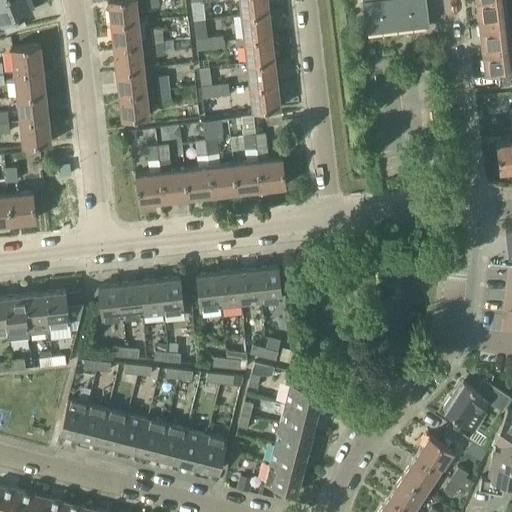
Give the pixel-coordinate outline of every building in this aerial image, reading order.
[(27,0),(0,0),(0,15),(3,22),(7,32),(26,24),(22,14),(32,10),(27,0)] [(108,0),(111,21),(139,18),(136,0),(108,0)] [(174,2),(175,11),(183,11),(182,0),(148,0),(149,6),(160,5),(160,3),(163,3),(174,2)] [(240,0),(242,14),(269,10),(268,0),(240,0)] [(362,0),(367,31),(429,23),(426,0),(362,0)] [(511,0),(477,0),(480,23),(508,20),(511,19),(511,0)] [(242,14),(244,37),(272,34),(269,10),(242,14)] [(111,21),(113,45),(141,42),(139,18),(111,21)] [(480,23),(483,47),(511,43),(511,33),(510,34),(508,20),(480,23)] [(151,26),(152,40),(164,39),(163,25),(151,26)] [(224,34),(210,36),(212,47),(225,45),(224,34)] [(244,37),(247,61),(275,58),(272,34),(244,37)] [(212,47),(210,36),(196,37),(198,48),(212,47)] [(164,39),(152,40),(154,54),(166,53),(164,39)] [(12,45),(15,69),(43,66),(40,42),(12,45)] [(113,45),(116,69),(144,66),(141,42),(113,45)] [(511,51),(511,43),(483,47),(486,71),(511,68),(511,51)] [(247,61),(250,85),(278,82),(275,58),(247,61)] [(15,69),(18,94),(46,90),(43,66),(15,69)] [(116,69),(119,93),(147,90),(144,66),(116,69)] [(156,75),(158,89),(170,87),(168,73),(156,75)] [(231,93),(230,82),(216,84),(217,95),(231,93)] [(278,82),(250,85),(253,109),(281,106),(278,82)] [(213,84),(202,85),(203,96),(217,95),(216,84),(213,84)] [(170,87),(158,89),(159,103),(171,101),(170,87)] [(18,94),(21,118),(49,115),(46,90),(18,94)] [(147,90),(119,93),(121,116),(149,113),(147,90)] [(0,109),(0,121),(9,120),(8,108),(0,109)] [(243,116),(245,133),(255,132),(253,114),(243,116)] [(49,115),(21,118),(24,143),(51,140),(49,115)] [(9,120),(0,121),(0,132),(10,131),(9,120)] [(255,132),(257,147),(269,145),(267,131),(255,132)] [(244,134),(245,148),(257,147),(255,132),(245,133),(244,134)] [(218,137),(207,138),(208,152),(220,151),(218,137)] [(195,139),(197,153),(208,152),(207,138),(195,139)] [(511,168),(511,140),(497,142),(500,170),(511,168)] [(169,142),(158,144),(159,158),(171,156),(169,142)] [(146,145),(148,159),(159,158),(158,144),(146,145)] [(259,159),(262,187),(286,184),(283,157),(270,158),(269,145),(257,147),(259,159)] [(234,162),(237,190),(262,187),(259,159),(257,147),(245,148),(247,161),(234,162)] [(220,151),(208,152),(210,165),(213,193),(237,190),(234,162),(221,164),(220,151)] [(198,166),(186,168),(189,195),(213,193),(210,165),(208,152),(197,153),(198,166)] [(159,158),(148,159),(149,172),(136,173),(139,201),(164,198),(161,171),(159,158)] [(17,166),(6,167),(7,181),(19,180),(17,166)] [(186,168),(161,171),(164,198),(189,195),(186,168)] [(33,189),(8,192),(11,220),(36,217),(33,189)] [(8,192),(0,192),(0,221),(11,220),(8,192)] [(279,265),(258,267),(262,300),(283,297),(279,265)] [(258,267),(238,269),(241,302),(262,300),(258,267)] [(238,269),(218,271),(221,304),(241,302),(238,269)] [(221,304),(218,271),(197,274),(200,306),(221,304)] [(181,275),(160,278),(163,311),(184,308),(181,275)] [(160,278),(139,280),(143,313),(163,311),(160,278)] [(139,280),(119,282),(123,315),(143,313),(139,280)] [(123,315),(119,282),(98,284),(102,317),(123,315)] [(66,288),(45,290),(49,323),(69,321),(69,318),(80,317),(84,302),(83,302),(82,290),(66,292),(66,288)] [(45,290),(25,292),(30,333),(49,331),(49,323),(45,290)] [(6,294),(9,327),(10,337),(30,335),(30,333),(25,292),(6,294)] [(0,327),(9,327),(6,294),(0,294),(0,327)] [(112,353),(125,355),(126,345),(113,344),(112,353)] [(251,352),(263,355),(265,347),(253,344),(251,352)] [(126,345),(125,355),(138,356),(139,347),(126,345)] [(283,346),(280,360),(296,364),(295,349),(283,346)] [(265,347),(263,355),(276,359),(278,350),(265,347)] [(153,358),(166,359),(167,350),(154,349),(153,358)] [(167,350),(166,359),(180,361),(181,351),(167,350)] [(65,353),(52,354),(53,363),(66,362),(65,353)] [(53,363),(52,354),(39,356),(40,364),(53,363)] [(213,364),(226,366),(227,357),(214,355),(213,364)] [(25,357),(13,358),(14,367),(26,366),(25,357)] [(227,357),(226,366),(239,367),(245,368),(246,359),(240,358),(227,357)] [(14,367),(13,358),(0,359),(1,368),(14,367)] [(84,367),(98,368),(99,359),(85,358),(84,367)] [(99,359),(98,368),(111,370),(112,361),(99,359)] [(254,361),(251,371),(248,384),(257,387),(260,375),(263,374),(268,375),(272,374),(274,366),(254,361)] [(126,371),(139,373),(140,364),(127,362),(126,371)] [(140,364),(139,373),(152,374),(153,365),(140,364)] [(167,376),(181,377),(182,368),(168,367),(167,376)] [(182,368),(181,377),(194,379),(195,370),(182,368)] [(208,380),(221,382),(222,372),(209,371),(208,380)] [(222,372),(221,382),(218,393),(227,395),(231,383),(234,383),(235,374),(222,372)] [(445,410),(463,422),(464,421),(473,427),(483,412),(482,408),(475,403),(481,395),(486,398),(487,396),(504,407),(511,396),(484,379),(477,389),(464,381),(445,410)] [(289,382),(284,402),(316,411),(322,390),(289,382)] [(244,400),(241,412),(250,415),(253,402),(255,402),(263,401),(264,397),(246,393),(244,400)] [(60,429),(80,435),(89,402),(68,397),(60,429)] [(89,402),(80,435),(100,440),(109,407),(89,402)] [(284,402),(279,422),(311,430),(316,411),(284,402)] [(129,413),(109,407),(100,440),(120,445),(129,413)] [(511,409),(508,407),(492,442),(494,443),(488,477),(481,475),(479,488),(503,492),(504,481),(511,482),(511,409)] [(250,415),(241,412),(238,425),(247,427),(250,415)] [(148,418),(129,413),(120,445),(140,450),(148,418)] [(169,423),(148,418),(140,450),(160,455),(169,423)] [(279,422),(274,442),(306,450),(311,430),(279,422)] [(160,455),(180,460),(189,428),(169,423),(160,455)] [(180,460),(199,466),(208,433),(189,428),(180,460)] [(227,438),(208,433),(199,466),(219,470),(227,438)] [(429,434),(415,454),(439,469),(452,449),(429,434)] [(234,440),(231,452),(240,454),(243,442),(234,440)] [(274,442),(269,462),(301,470),(306,450),(274,442)] [(240,454),(231,452),(228,464),(236,467),(237,463),(240,454)] [(415,454),(403,474),(426,489),(439,469),(415,454)] [(301,470),(269,462),(264,482),(296,491),(301,470)] [(468,472),(459,466),(451,477),(461,484),(468,472)] [(241,474),(238,485),(250,488),(253,477),(241,474)] [(403,474),(390,494),(413,509),(426,489),(403,474)] [(461,484),(451,477),(443,489),(453,496),(455,492),(461,496),(467,488),(461,484)] [(0,511),(11,511),(18,489),(0,484),(0,511)] [(11,511),(36,511),(41,494),(18,489),(11,511)] [(36,511),(61,511),(64,500),(41,494),(36,511)] [(411,511),(413,509),(390,494),(378,511),(411,511)] [(61,511),(86,511),(87,506),(64,500),(61,511)]
